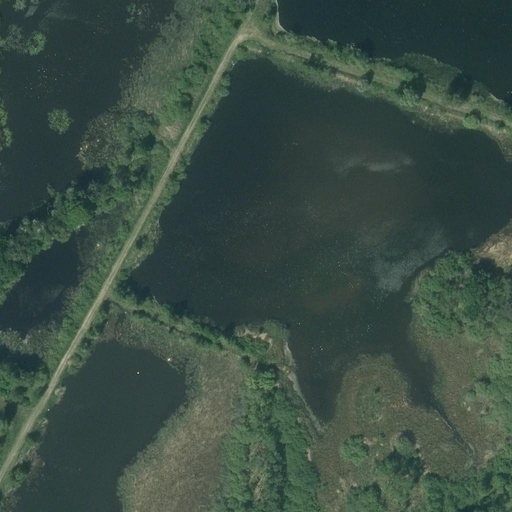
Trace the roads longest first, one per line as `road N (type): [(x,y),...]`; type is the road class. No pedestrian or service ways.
road 1 (track): [(0,474),(238,32)]
road 2 (track): [(251,0),(238,32),(511,124)]
